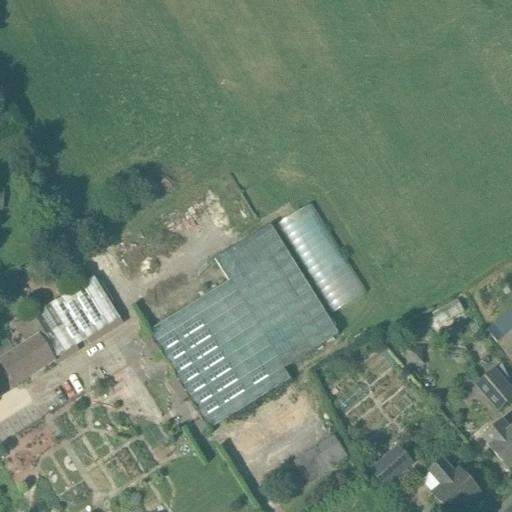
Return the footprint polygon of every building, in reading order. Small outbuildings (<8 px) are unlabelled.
[(277,221),(329,312),(363,293),(311,202),(277,221)] [(208,256),(223,283),(145,326),(201,428),(287,381),(279,368),(333,338),(269,223),(208,256)] [(39,336),(0,360),(15,384),(120,320),(95,278),(29,318),(39,336)] [(455,301),(429,313),(434,325),(460,313),(455,301)] [(511,309),(487,330),(511,364),(511,363),(511,309)] [(496,369),(477,386),(499,411),(511,399),(511,389),(508,385),(509,384),(496,369)] [(503,420),(481,438),(490,449),(491,449),(509,470),(511,467),(511,430),(503,420)] [(288,462),(302,482),(342,455),(328,434),(288,462)] [(371,470),(370,471),(384,487),(385,486),(413,463),(399,447),(388,455),(373,468),(371,470)] [(430,471),(442,485),(432,493),(448,511),(459,511),(481,494),(460,469),(455,473),(444,460),(430,471)]
